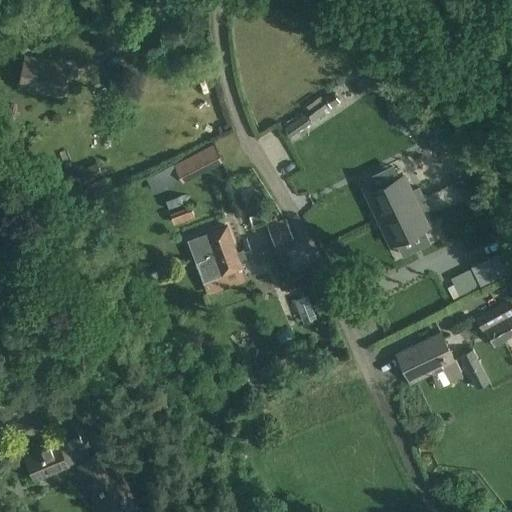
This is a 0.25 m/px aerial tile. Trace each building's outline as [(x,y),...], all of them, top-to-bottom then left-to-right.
[(378,49),(360,62),(367,72),(385,60),(378,49)] [(21,86),(63,94),(69,64),(27,56),(21,86)] [(336,91),(356,82),(350,71),(331,80),(336,91)] [(325,98),(331,106),(339,100),(334,92),(325,98)] [(417,97),(405,105),(417,123),(418,123),(429,115),(417,97)] [(306,112),(312,120),(328,108),(322,100),(306,112)] [(289,135),(310,121),(304,112),(283,126),(289,135)] [(452,145),(441,129),(428,138),(439,154),(452,145)] [(173,163),(180,176),(182,181),(222,160),(213,142),(173,163)] [(393,164),(365,177),(372,191),(367,193),(380,218),(424,197),(419,188),(411,192),(403,176),(400,177),(393,164)] [(475,182),(463,190),(469,198),(480,190),(475,182)] [(424,197),(380,218),(392,244),(396,242),(403,255),(431,242),(424,228),(428,226),(420,211),(428,207),(424,197)] [(173,223),(183,219),(194,215),(190,204),(179,208),(169,212),(173,223)] [(479,235),(493,226),(479,205),(466,214),(479,235)] [(276,247),(294,239),(286,216),(267,224),(276,247)] [(224,221),(186,236),(202,279),(240,265),(238,257),(245,254),(242,245),(234,248),(224,221)] [(502,250),(472,265),(472,266),(482,285),(511,270),(511,269),(511,267),(502,250)] [(486,328),(511,313),(511,300),(511,298),(479,316),(486,328)] [(511,313),(486,328),(495,345),(511,334),(511,313)] [(441,333),(397,354),(410,381),(454,360),(441,333)] [(490,380),(473,347),(460,354),(477,387),(490,380)] [(109,459),(114,457),(104,441),(91,449),(84,437),(79,439),(75,431),(55,440),(53,436),(21,450),(31,474),(72,456),(92,489),(87,491),(97,507),(127,488),(109,459)]
